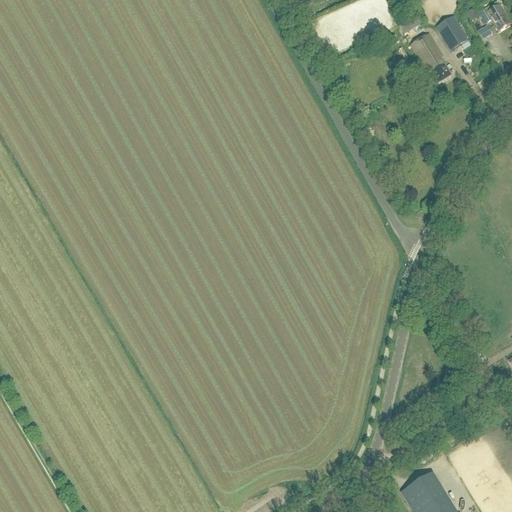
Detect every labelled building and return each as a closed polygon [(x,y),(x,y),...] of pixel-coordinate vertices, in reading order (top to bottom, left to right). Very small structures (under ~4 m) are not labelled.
[(500,6),(489,14),(487,11),(479,16),(486,27),(491,23),(498,34),(511,26),(500,6)] [(469,21),(476,17),(472,10),(465,15),(469,21)] [(405,37),(423,26),(417,17),(399,28),(405,37)] [(450,53),(469,42),(454,18),(435,29),(450,53)] [(493,31),(483,38),(487,43),(496,37),(493,31)] [(382,52),(400,43),(395,34),(377,43),(382,52)] [(430,36),(412,47),(435,87),(450,77),(440,60),(443,57),(430,36)] [(461,62),(467,71),(475,66),(469,57),(461,62)] [(411,64),(394,74),(401,88),(420,77),(411,64)] [(449,460),(435,466),(446,491),(460,485),(449,460)] [(401,495),(411,511),(454,511),(432,476),(401,495)]
